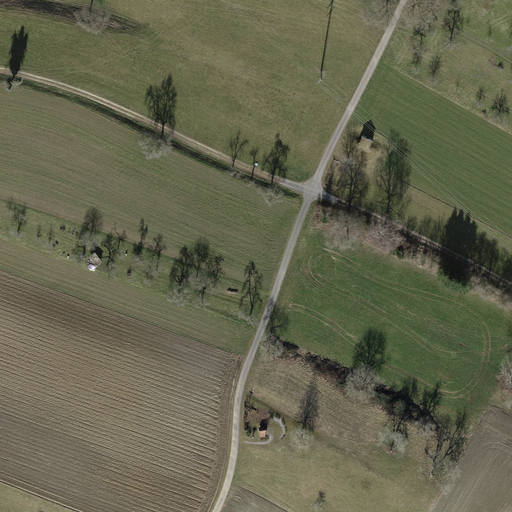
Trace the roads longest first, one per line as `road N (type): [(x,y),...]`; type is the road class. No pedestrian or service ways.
road 1 (track): [(511,284),(397,221),(38,75),(0,71)]
road 2 (track): [(217,511),(228,489),(240,387),(313,191),(404,0)]
